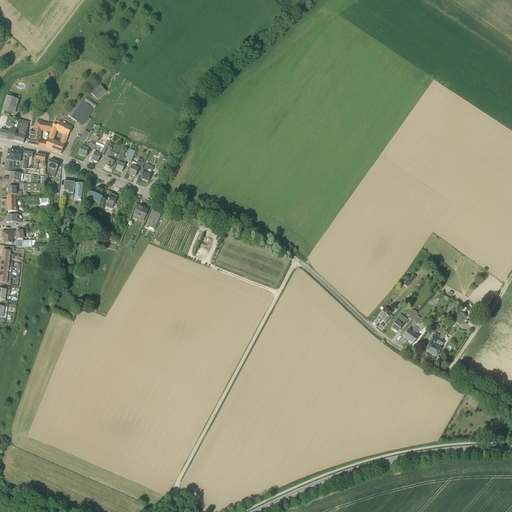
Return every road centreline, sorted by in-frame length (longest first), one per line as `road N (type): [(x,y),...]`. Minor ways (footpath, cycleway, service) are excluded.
road 1 (unclassified): [(511,409),(403,351),(295,259)]
road 2 (secondary): [(511,449),(394,460),(259,511)]
road 3 (unclassified): [(174,489),(295,259)]
road 4 (unclassified): [(145,193),(201,92),(307,0)]
road 5 (unclassified): [(295,259),(255,234),(145,193)]
road 6 (unclassified): [(145,193),(3,142)]
